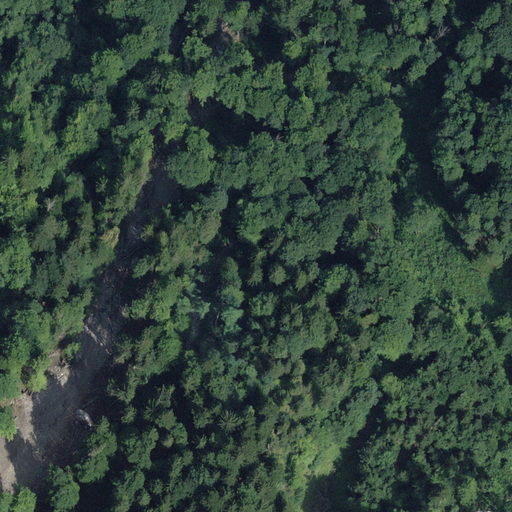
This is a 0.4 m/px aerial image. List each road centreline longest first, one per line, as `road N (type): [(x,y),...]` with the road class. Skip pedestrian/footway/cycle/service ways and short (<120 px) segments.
road 1 (track): [(252,65),(359,108),(404,113),(511,100)]
road 2 (track): [(511,72),(410,0)]
